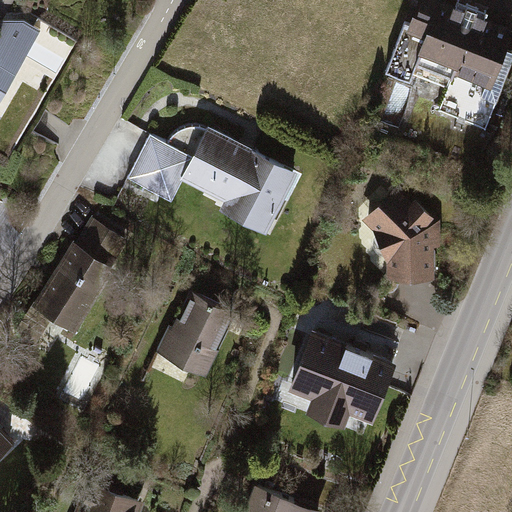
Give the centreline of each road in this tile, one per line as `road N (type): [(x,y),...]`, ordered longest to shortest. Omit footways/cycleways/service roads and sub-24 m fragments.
road 1 (residential): [(173,0),(0,290)]
road 2 (secondary): [(400,511),(511,237)]
